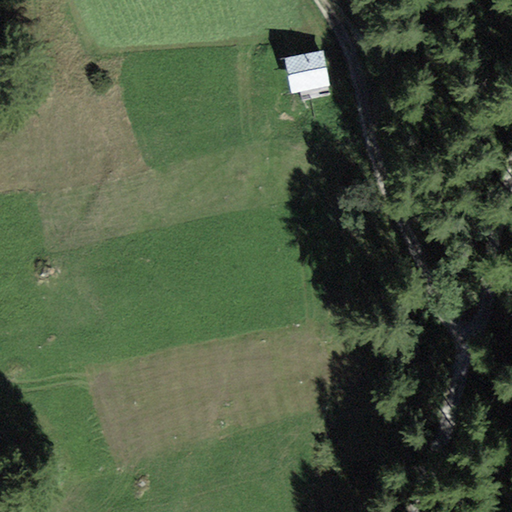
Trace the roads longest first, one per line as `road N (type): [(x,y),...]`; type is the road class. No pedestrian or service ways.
road 1 (track): [(314,0),(367,107),(457,355)]
road 2 (track): [(418,511),(457,355),(488,300),(511,143)]
